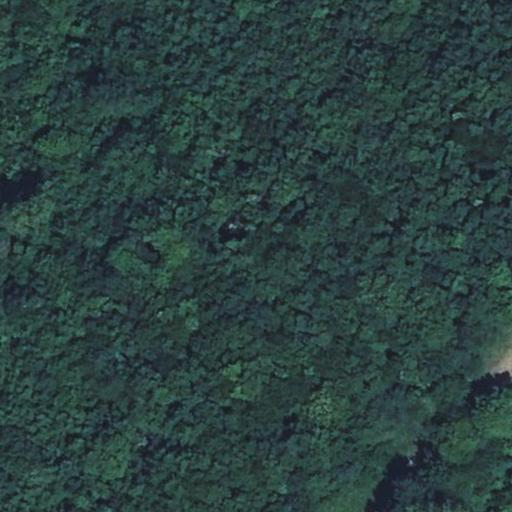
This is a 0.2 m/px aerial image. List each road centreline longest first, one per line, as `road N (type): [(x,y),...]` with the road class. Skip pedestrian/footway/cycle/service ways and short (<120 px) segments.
road 1 (track): [(355,0),(351,120),(475,264),(509,349)]
road 2 (track): [(489,372),(356,511)]
